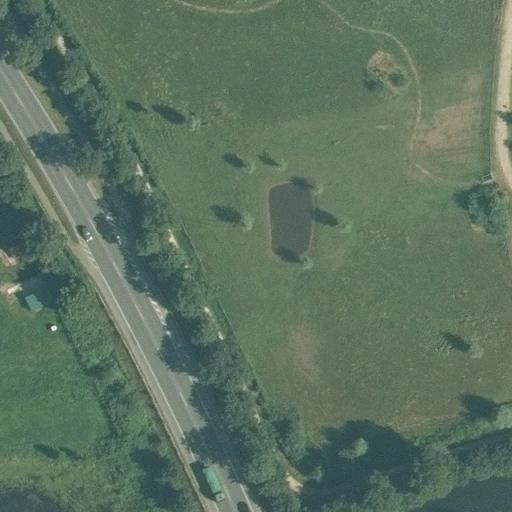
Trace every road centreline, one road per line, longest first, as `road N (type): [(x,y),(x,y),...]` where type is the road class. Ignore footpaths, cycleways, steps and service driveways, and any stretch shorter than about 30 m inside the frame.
road 1 (primary): [(0,75),(122,286),(234,511)]
road 2 (track): [(511,180),(501,156),(511,30)]
